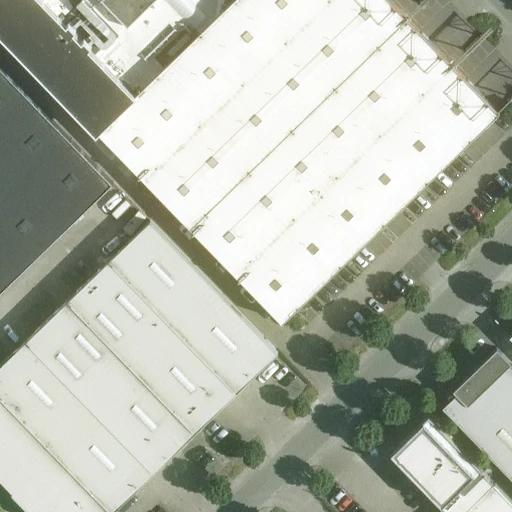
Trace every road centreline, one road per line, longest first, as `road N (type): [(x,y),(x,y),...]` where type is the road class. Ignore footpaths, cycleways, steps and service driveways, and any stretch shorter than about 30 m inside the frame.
road 1 (unknown): [(511,161),(302,361),(149,202)]
road 2 (unclassified): [(235,511),(511,244)]
road 3 (unknown): [(149,202),(0,48)]
road 4 (unknown): [(0,339),(149,202)]
